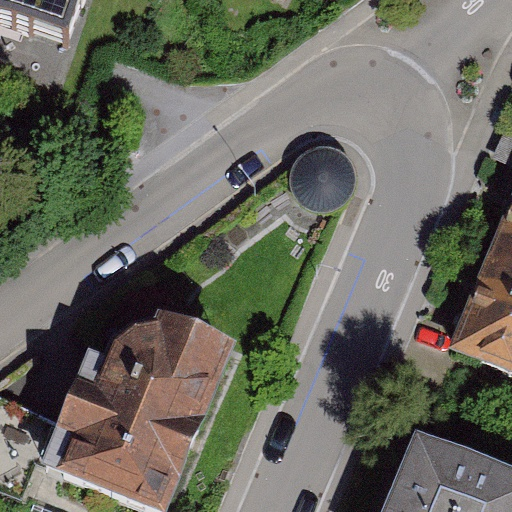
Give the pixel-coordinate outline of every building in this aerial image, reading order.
[(83,0),(0,0),(0,23),(67,47),(83,0)] [(314,237),(326,236),(337,232),(347,224),(353,214),(356,201),(355,189),(349,178),(340,169),(329,163),(316,162),(304,165),(293,172),(286,181),(282,193),(281,205),(285,216),(292,226),(302,233),(314,237)] [(511,200),(443,369),(511,397),(511,200)] [(86,374),(39,493),(86,511),(171,511),(229,371),(143,337),(86,374)] [(511,511),(511,495),(407,453),(382,511),(511,511)]
